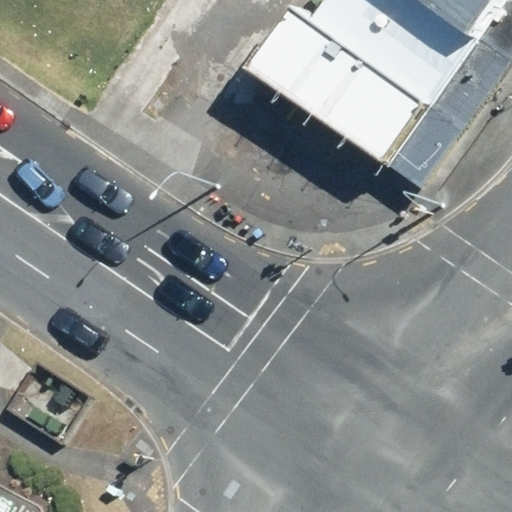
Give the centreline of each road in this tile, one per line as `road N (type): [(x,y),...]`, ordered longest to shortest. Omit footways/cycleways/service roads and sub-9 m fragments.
road 1 (secondary): [(0,177),(418,452)]
road 2 (secondary): [(418,452),(511,324)]
